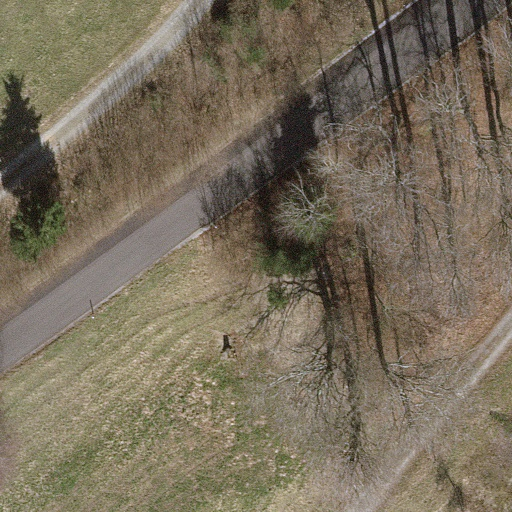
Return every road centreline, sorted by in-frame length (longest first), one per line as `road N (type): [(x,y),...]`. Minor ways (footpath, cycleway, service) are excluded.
road 1 (tertiary): [(0,347),(468,0)]
road 2 (track): [(0,186),(200,0)]
road 3 (track): [(355,511),(511,325)]
